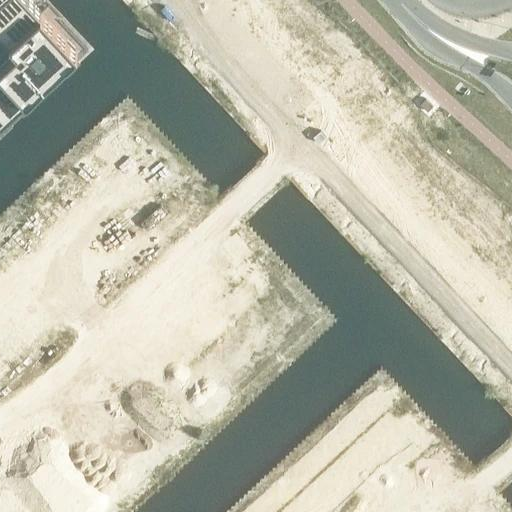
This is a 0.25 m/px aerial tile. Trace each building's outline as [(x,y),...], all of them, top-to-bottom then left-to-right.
[(41,12),(29,0),(23,0),(0,22),(0,31),(10,42),(41,12)] [(0,0),(0,22),(23,0),(0,0)] [(218,0),(202,0),(220,24),(230,16),(218,0)] [(233,0),(259,28),(264,23),(361,126),(390,99),(349,55),(352,52),(303,0),(233,0)] [(41,12),(10,42),(13,45),(15,48),(0,62),(0,69),(26,97),(76,50),(44,16),(41,12)] [(0,69),(0,102),(9,112),(26,97),(0,69)] [(127,100),(83,141),(102,161),(125,139),(153,169),(173,150),(127,100)] [(0,121),(9,112),(0,102),(0,121)] [(419,114),(387,144),(424,184),(421,187),(488,259),(485,262),(487,264),(490,261),(511,284),(511,212),(506,206),(510,202),(460,149),(456,153),(419,114)] [(83,141),(67,156),(96,186),(112,172),(102,161),(83,141)] [(153,169),(143,179),(157,195),(188,166),(173,150),(153,169)] [(67,156),(51,171),(80,201),(96,186),(67,156)] [(188,166),(157,195),(172,210),(203,182),(188,166)] [(51,171),(36,185),(64,216),(80,201),(51,171)] [(203,182),(172,210),(188,227),(218,198),(203,182)] [(36,185),(20,200),(48,231),(64,216),(36,185)] [(20,200),(4,215),(33,245),(48,231),(20,200)] [(4,215),(0,218),(0,242),(17,260),(33,245),(4,215)] [(246,228),(215,256),(232,274),(262,245),(246,228)] [(0,242),(0,271),(2,274),(17,260),(0,242)] [(262,245),(232,274),(247,291),(278,262),(262,245)] [(278,262),(247,291),(263,307),(273,297),(293,278),(278,262)] [(51,276),(45,282),(52,290),(58,284),(51,276)] [(266,348),(266,349),(284,369),(334,322),(293,278),(273,297),(295,321),(266,348)] [(58,285),(53,290),(60,298),(66,293),(58,285)] [(40,286),(34,291),(42,300),(48,294),(40,286)] [(66,293),(61,298),(68,306),(74,301),(66,293)] [(48,295),(42,300),(50,308),(55,303),(48,295)] [(74,301),(68,307),(76,315),(81,309),(74,301)] [(56,303),(50,308),(58,316),(63,311),(56,303)] [(82,310),(76,315),(84,323),(89,318),(82,310)] [(63,311),(58,316),(65,324),(71,319),(63,311)] [(71,320),(66,325),(73,333),(79,328),(71,320)] [(257,338),(240,353),(269,384),(284,369),(266,349),(266,348),(257,338)] [(111,341),(105,346),(113,354),(118,349),(111,341)] [(118,349),(113,354),(120,362),(126,357),(118,349)] [(100,351),(95,356),(102,364),(108,359),(100,351)] [(240,353),(224,368),(253,398),(269,384),(240,353)] [(126,357),(121,363),(128,371),(134,365),(126,357)] [(108,359),(102,364),(110,372),(115,367),(108,359)] [(134,366),(128,371),(136,379),(141,374),(134,366)] [(116,367),(110,372),(118,380),(123,375),(116,367)] [(224,368),(208,382),(237,413),(253,398),(224,368)] [(142,374),(136,379),(144,387),(149,382),(142,374)] [(123,376),(118,381),(125,389),(131,384),(123,376)] [(208,382),(193,397),(221,428),(237,413),(208,382)] [(131,384),(126,389),(133,397),(139,392),(131,384)] [(193,397),(177,412),(206,443),(221,428),(193,397)] [(177,412),(161,427),(190,457),(206,443),(177,412)] [(161,427),(149,438),(177,469),(190,457),(161,427)] [(149,438),(137,450),(165,480),(177,469),(149,438)] [(137,450),(125,461),(154,491),(165,480),(137,450)] [(0,453),(0,472),(10,463),(0,453)] [(125,461),(109,475),(138,506),(154,491),(125,461)] [(10,463),(0,472),(0,501),(24,479),(10,463)] [(109,475),(94,489),(115,511),(131,511),(138,506),(109,475)] [(24,479),(0,501),(0,511),(20,511),(39,495),(24,479)] [(115,511),(94,489),(80,503),(88,511),(115,511)] [(39,495),(20,511),(52,511),(54,511),(39,495)] [(55,511),(54,511),(52,511),(88,511),(80,503),(69,511),(55,511)]
